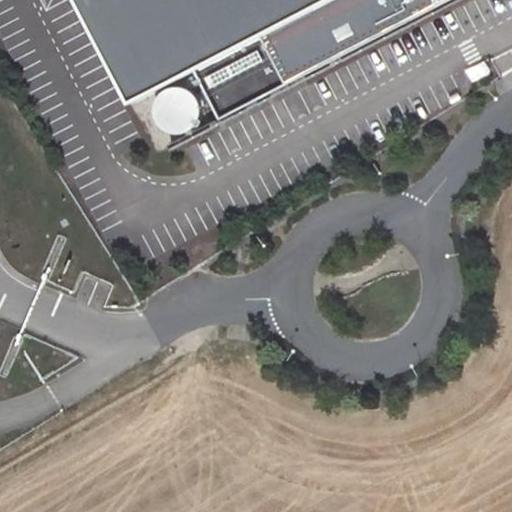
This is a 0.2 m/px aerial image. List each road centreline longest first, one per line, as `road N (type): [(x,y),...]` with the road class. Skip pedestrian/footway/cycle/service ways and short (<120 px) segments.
road 1 (unclassified): [(410,232),(380,219),(347,221),(318,237),(300,264),(295,297),(307,331),(333,355),(368,363),(403,354),(429,329),(440,295),(433,260)]
road 2 (track): [(235,306),(0,459)]
road 3 (unclassified): [(511,107),(478,133),(410,232)]
